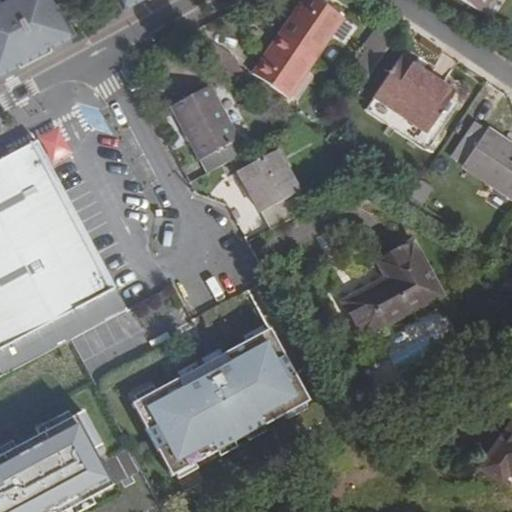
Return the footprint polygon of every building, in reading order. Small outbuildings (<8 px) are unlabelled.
[(0,0),(0,74),(22,63),(24,66),(55,48),(53,46),(79,32),(61,0),(0,0)] [(314,0),(303,0),(252,77),(288,100),(342,19),(314,0)] [(464,0),(480,11),(487,0),(464,0)] [(211,45),(203,58),(232,77),(237,69),(237,62),(211,45)] [(348,72),(364,83),(385,52),(380,49),(376,54),(365,47),(348,72)] [(375,96),(428,131),(451,99),(454,94),(400,60),(375,96)] [(174,109),(209,176),(246,156),(212,90),(174,109)] [(511,145),(475,120),(451,155),(511,195),(511,145)] [(116,286),(40,141),(0,161),(0,376),(11,371),(71,339),(128,308),(116,286)] [(240,174),(270,231),(306,212),(277,154),(240,174)] [(345,302),(362,336),(440,296),(413,244),(377,264),(379,267),(386,280),(345,302)] [(380,381),(459,343),(444,312),(365,351),(380,381)] [(269,329),(131,404),(170,477),(308,402),(269,329)] [(511,414),(477,471),(511,492),(511,414)] [(66,511),(112,489),(78,418),(0,458),(0,511),(66,511)]
